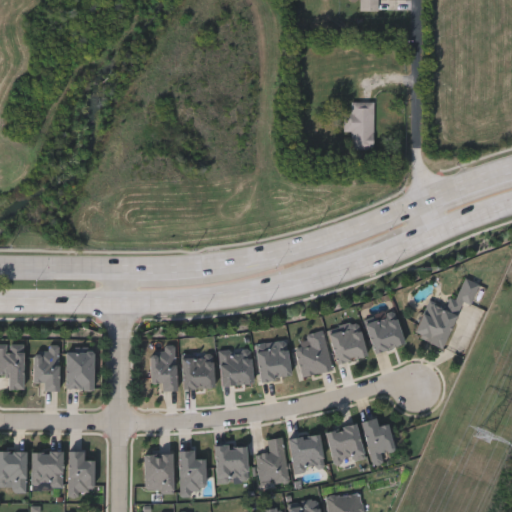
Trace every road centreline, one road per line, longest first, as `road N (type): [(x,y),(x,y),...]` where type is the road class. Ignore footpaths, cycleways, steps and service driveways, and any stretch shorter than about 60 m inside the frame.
road 1 (secondary): [(0,304),(235,297),(330,275)]
road 2 (residential): [(123,422),(210,422),(399,384),(420,390)]
road 3 (residential): [(121,511),(124,267)]
road 4 (secondary): [(428,203),(266,256),(205,264)]
road 5 (residential): [(422,0),(428,203)]
road 6 (secondary): [(124,267),(0,266)]
road 7 (residential): [(123,422),(0,420)]
